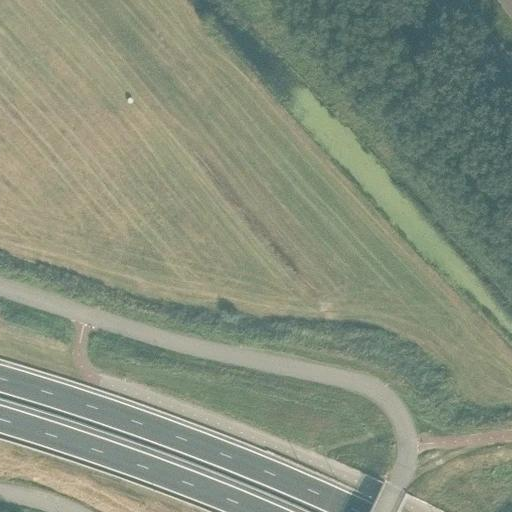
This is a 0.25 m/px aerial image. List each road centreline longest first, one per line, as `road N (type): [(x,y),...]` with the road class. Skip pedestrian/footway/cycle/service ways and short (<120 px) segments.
road 1 (unclassified): [(383,511),(404,467),(407,433),(400,413),(371,388),(172,342),(0,288)]
road 2 (trunk): [(361,511),(188,440),(0,377)]
road 3 (trunk): [(0,419),(259,511)]
